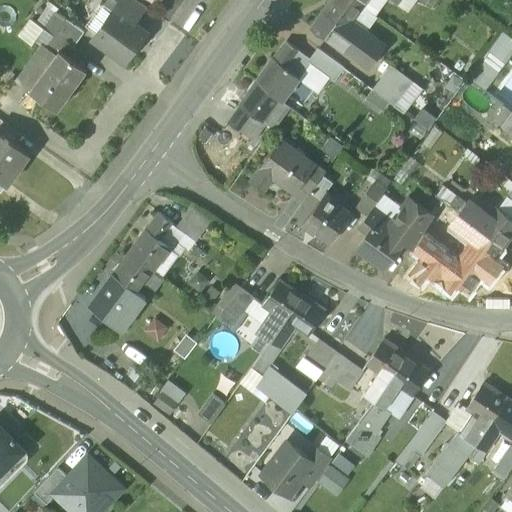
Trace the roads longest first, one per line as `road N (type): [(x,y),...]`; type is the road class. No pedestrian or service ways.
road 1 (residential): [(511,323),(443,313),(320,261),(152,151)]
road 2 (secondary): [(228,511),(109,411),(10,351)]
road 3 (tertiary): [(6,284),(44,267),(86,233),(152,151)]
road 4 (tertiary): [(152,151),(262,0)]
